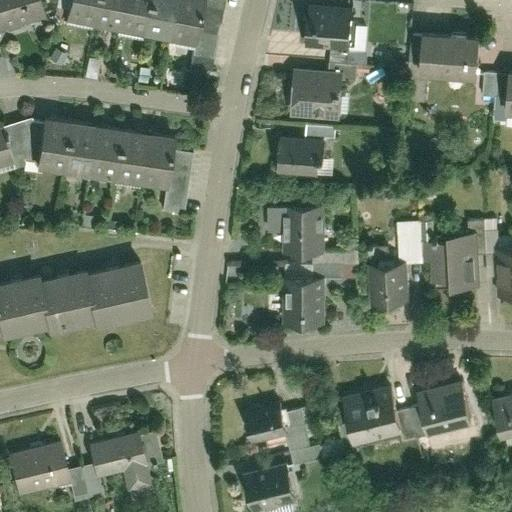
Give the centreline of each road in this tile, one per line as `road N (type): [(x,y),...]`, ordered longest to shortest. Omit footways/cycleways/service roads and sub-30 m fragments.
road 1 (residential): [(511,341),(331,346),(193,365)]
road 2 (residential): [(193,365),(233,110)]
road 3 (residential): [(0,88),(79,87),(233,110)]
road 4 (residential): [(193,365),(0,404)]
road 5 (residential): [(206,511),(193,365)]
